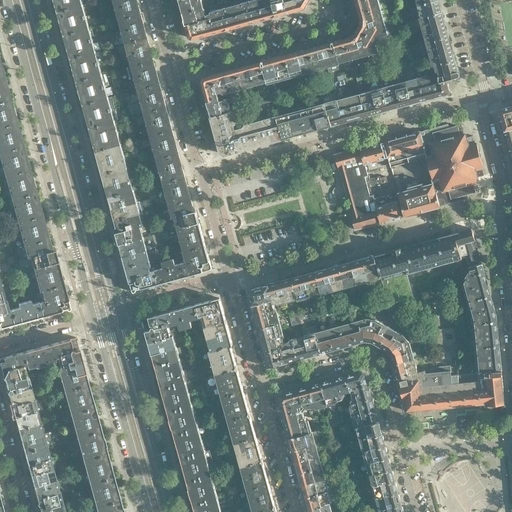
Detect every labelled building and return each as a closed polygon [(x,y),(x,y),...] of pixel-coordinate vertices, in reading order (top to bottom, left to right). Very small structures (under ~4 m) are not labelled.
[(80,6),(78,0),(56,0),(55,0),(58,12),(80,6)] [(201,7),(199,0),(200,0),(181,0),(179,1),(182,12),(201,7)] [(264,19),(258,1),(251,3),(250,0),(246,2),(251,22),(264,19)] [(276,16),(271,0),(260,0),(258,1),(264,19),(276,16)] [(288,12),(284,0),(271,0),(276,16),(288,12)] [(304,8),(308,1),(306,0),(284,0),(288,12),(304,8)] [(380,10),(376,0),(357,0),(356,1),(359,12),(369,10),(370,13),(380,10)] [(441,10),(438,0),(433,0),(418,4),(422,16),(441,10)] [(251,22),(246,2),(241,3),(242,5),(234,7),(239,26),(251,22)] [(141,14),(138,3),(118,8),(122,20),(141,14)] [(83,17),(80,6),(58,12),(61,24),(83,17)] [(207,18),(206,15),(202,13),(201,7),(182,12),(186,24),(207,18)] [(239,26),(234,7),(227,9),(226,7),(222,8),(227,29),(239,26)] [(227,29),(222,8),(217,9),(218,12),(210,14),(215,32),(227,29)] [(383,23),(380,10),(370,13),(369,10),(359,12),(361,18),(360,21),(365,23),(372,21),(374,26),(383,23)] [(445,23),(441,10),(422,16),(421,16),(424,29),(445,23)] [(144,26),(141,14),(122,20),(125,31),(144,26)] [(215,32),(210,14),(206,15),(207,18),(186,24),(189,37),(192,39),(215,32)] [(64,35),(87,29),(83,17),(61,24),(63,29),(61,29),(65,41),(66,41),(64,35)] [(385,22),(383,23),(374,26),(372,21),(365,23),(360,21),(360,24),(358,29),(376,39),(378,36),(380,37),(389,35),(385,22)] [(448,35),(445,23),(424,29),(427,41),(448,35)] [(147,38),(144,26),(125,31),(128,43),(144,38),(147,38)] [(90,41),(87,29),(64,35),(66,41),(68,47),(90,41)] [(374,43),(376,39),(358,29),(355,33),(353,35),(356,37),(358,45),(363,44),(366,52),(367,56),(378,52),(376,44),(374,43)] [(366,52),(363,44),(358,45),(356,37),(353,35),(351,37),(343,39),(345,48),(350,47),(352,56),(366,52)] [(451,47),(448,35),(427,41),(431,52),(451,47)] [(150,49),(147,38),(144,38),(128,43),(131,54),(150,49)] [(352,56),(350,47),(345,48),(343,39),(333,41),(338,60),(352,56)] [(93,52),(90,41),(68,47),(71,58),(93,52)] [(338,60),(333,41),(321,45),(327,65),(339,62),(338,60)] [(327,65),(321,45),(309,48),(315,68),(327,65)] [(455,58),(451,47),(431,52),(434,64),(435,64),(455,58)] [(315,68),(309,48),(297,51),(303,72),(315,68)] [(153,61),(150,49),(131,54),(134,66),(153,61)] [(303,72),(297,51),(285,54),(291,75),(303,72)] [(96,64),(93,52),(71,58),(74,70),(96,64)] [(291,75),(285,54),(273,58),(279,78),(291,75)] [(279,78),(273,58),(261,61),(266,80),(266,82),(279,78)] [(445,80),(457,77),(459,77),(459,78),(460,77),(455,58),(435,64),(438,76),(430,78),(435,97),(450,93),(449,92),(448,92),(445,80)] [(115,67),(113,59),(104,62),(106,69),(115,67)] [(157,72),(153,61),(134,66),(137,77),(157,72)] [(266,80),(261,61),(248,65),(254,85),(258,84),(258,82),(266,80)] [(99,75),(96,64),(74,70),(77,81),(99,75)] [(254,85),(248,65),(236,68),(241,86),(249,84),(250,86),(254,85)] [(241,86),(236,68),(224,71),(230,92),(234,91),(233,89),(241,86)] [(230,92),(224,71),(212,75),(217,93),(225,91),(225,93),(230,92)] [(160,84),(157,72),(137,77),(140,89),(160,84)] [(102,87),(99,75),(77,81),(80,93),(102,87)] [(219,101),(217,93),(212,75),(203,77),(203,78),(202,80),(201,80),(207,104),(219,101)] [(435,97),(430,78),(428,77),(419,80),(424,100),(435,97)] [(424,100),(419,80),(406,83),(412,103),(424,100)] [(412,103),(406,83),(394,86),(400,106),(412,103)] [(163,95),(160,84),(140,89),(143,101),(163,95)] [(400,106),(394,86),(383,89),(389,109),(400,106)] [(106,98),(102,87),(80,93),(84,105),(106,98)] [(0,102),(9,100),(7,92),(6,88),(0,89),(0,102)] [(389,109),(383,89),(371,93),(377,113),(389,109)] [(377,113),(371,93),(359,96),(365,116),(377,113)] [(166,107),(163,95),(143,101),(147,112),(166,107)] [(365,116),(359,96),(348,99),(354,119),(365,116)] [(109,110),(106,98),(84,105),(87,116),(109,110)] [(354,119),(348,99),(337,102),(343,122),(354,119)] [(0,114),(13,111),(12,108),(9,100),(0,102),(0,114)] [(229,112),(226,101),(223,100),(219,101),(207,104),(211,116),(229,112)] [(272,100),(266,101),(259,103),(261,111),(274,108),(272,100)] [(343,122),(337,102),(337,101),(325,105),(331,125),(343,122)] [(331,125),(325,105),(313,108),(319,128),(331,125)] [(511,106),(499,110),(505,130),(506,130),(509,141),(511,140),(511,106)] [(169,118),(166,107),(147,112),(150,124),(169,118)] [(319,128),(313,108),(301,111),(306,132),(319,128)] [(112,121),(109,110),(87,116),(90,127),(112,121)] [(0,127),(16,123),(14,115),(13,111),(0,114),(0,127)] [(283,138),(277,118),(236,129),(234,124),(236,122),(233,111),(229,112),(211,116),(221,153),(224,154),(283,138)] [(306,132),(301,111),(289,114),(295,135),(306,132)] [(295,135),(289,114),(277,118),(283,138),(295,135)] [(172,130),(169,118),(150,124),(153,135),(172,130)] [(115,133),(112,121),(90,127),(93,139),(115,133)] [(0,139),(19,134),(18,131),(16,123),(0,127),(0,139)] [(483,168),(481,161),(476,143),(475,143),(473,136),(466,138),(465,133),(460,135),(457,126),(449,128),(448,125),(448,124),(420,132),(427,157),(426,157),(434,183),(433,183),(439,206),(469,198),(468,198),(467,194),(476,192),(473,183),(478,181),(477,177),(484,175),(482,168),(483,168)] [(175,142),(172,130),(153,135),(156,147),(175,142)] [(427,157),(420,132),(383,142),(389,163),(392,171),(399,169),(399,167),(401,166),(400,164),(426,157),(427,157)] [(118,145),(115,133),(93,139),(96,151),(118,145)] [(22,146),(20,138),(19,134),(0,139),(0,151),(0,152),(22,146)] [(178,153),(175,142),(156,147),(159,158),(178,153)] [(382,186),(388,185),(386,177),(380,178),(379,176),(370,179),(369,175),(367,175),(367,172),(383,168),(382,165),(389,163),(383,142),(334,155),(339,170),(340,170),(352,214),(351,214),(355,229),(380,222),(374,198),(373,195),(374,195),(373,191),(383,188),(382,186)] [(122,156),(118,145),(96,151),(100,162),(122,156)] [(25,157),(24,154),(22,146),(0,152),(3,164),(25,157)] [(181,165),(178,153),(159,158),(162,170),(181,165)] [(125,168),(122,156),(100,162),(103,174),(125,168)] [(29,169),(26,162),(25,157),(3,164),(6,175),(29,169)] [(185,176),(181,165),(162,170),(165,182),(185,176)] [(128,179),(125,168),(103,174),(106,186),(128,179)] [(32,181),(31,177),(29,169),(6,175),(10,187),(32,181)] [(188,188),(185,176),(165,182),(168,193),(188,188)] [(131,191),(128,179),(106,186),(109,197),(131,191)] [(35,192),(33,184),(32,181),(10,187),(13,198),(35,192)] [(439,206),(433,183),(422,186),(422,183),(418,184),(417,182),(411,184),(411,186),(407,187),(408,190),(398,193),(398,194),(404,216),(439,206)] [(191,199),(188,188),(168,193),(171,205),(191,199)] [(134,203),(131,191),(109,197),(112,209),(134,203)] [(38,204),(37,200),(35,192),(13,198),(16,210),(38,204)] [(404,216),(398,194),(391,196),(390,194),(374,198),(380,222),(404,216)] [(194,211),(191,199),(171,205),(175,216),(176,216),(194,211)] [(137,214),(134,203),(112,209),(115,220),(137,214)] [(41,215),(39,207),(38,204),(16,210),(19,221),(41,215)] [(199,222),(196,210),(194,211),(176,216),(180,227),(199,222)] [(141,226),(137,214),(115,220),(119,231),(119,232),(138,226),(141,226)] [(44,227),(44,224),(41,215),(19,221),(22,233),(44,227)] [(164,232),(162,224),(171,222),(170,218),(157,221),(160,233),(164,232)] [(202,234),(199,222),(180,227),(183,239),(202,234)] [(141,238),(138,226),(119,232),(119,231),(116,232),(119,244),(141,238)] [(48,238),(45,231),(44,227),(22,233),(25,244),(48,238)] [(477,264),(472,246),(475,245),(476,246),(472,229),(471,228),(374,255),(380,275),(405,269),(406,273),(460,258),(461,260),(462,259),(462,258),(466,257),(469,267),(477,264)] [(205,245),(202,234),(183,239),(186,251),(205,245)] [(51,250),(50,246),(48,238),(25,244),(29,256),(31,255),(51,250)] [(144,250),(141,238),(119,244),(122,256),(144,250)] [(177,253),(173,242),(163,244),(166,256),(177,253)] [(166,256),(163,244),(153,247),(157,259),(166,256)] [(205,245),(186,251),(183,251),(186,261),(188,262),(208,257),(205,245)] [(57,261),(53,249),(51,250),(31,255),(35,267),(57,261)] [(147,261),(144,250),(122,256),(125,267),(147,261)] [(380,275),(374,255),(362,258),(368,279),(380,275)] [(212,269),(209,259),(208,257),(188,262),(186,261),(183,262),(187,276),(202,271),(202,272),(212,269)] [(368,279),(362,258),(350,262),(356,282),(368,279)] [(187,276),(183,262),(175,264),(174,260),(168,262),(173,279),(187,276)] [(60,273),(57,261),(35,267),(38,279),(60,273)] [(150,271),(147,261),(125,267),(128,279),(149,273),(150,271)] [(173,279),(168,262),(162,264),(163,268),(156,270),(160,283),(173,279)] [(356,282),(350,262),(339,265),(344,285),(356,282)] [(487,284),(482,263),(477,264),(469,267),(470,272),(468,272),(465,277),(466,279),(464,282),(466,289),(487,284)] [(344,285),(339,265),(327,268),(332,288),(344,285)] [(332,288),(327,268),(315,271),(321,292),(332,288)] [(160,283),(156,270),(150,271),(149,273),(128,279),(132,291),(133,291),(143,288),(160,283)] [(321,292),(315,271),(303,275),(309,295),(321,292)] [(63,284),(60,273),(38,279),(41,290),(63,284)] [(309,295),(303,275),(292,278),(297,297),(297,298),(309,295)] [(297,297),(292,278),(280,281),(285,300),(297,297)] [(285,300),(280,281),(268,284),(268,285),(272,303),(285,300)] [(66,296),(63,284),(41,290),(44,300),(45,302),(66,296)] [(490,296),(487,284),(466,289),(469,301),(490,296)] [(272,303),(268,285),(249,290),(253,303),(252,304),(256,316),(275,311),(272,303)] [(70,308),(66,296),(45,302),(44,300),(38,302),(42,315),(59,311),(69,308),(70,308)] [(494,307),(490,296),(469,301),(473,313),(494,307)] [(223,309),(220,299),(219,298),(218,298),(195,304),(199,318),(202,317),(203,315),(223,309)] [(8,310),(6,300),(3,301),(0,301),(0,314),(8,312),(8,310)] [(42,315),(38,302),(31,304),(30,300),(24,302),(28,319),(42,315)] [(28,319),(24,302),(18,304),(19,307),(11,309),(15,323),(28,319)] [(434,314),(431,302),(423,303),(426,316),(434,314)] [(199,318),(195,304),(167,312),(171,325),(179,323),(180,327),(192,323),(191,320),(199,318)] [(498,333),(496,321),(496,316),(494,307),(473,313),(473,314),(469,315),(470,319),(474,318),(475,323),(476,336),(498,333)] [(0,327),(15,323),(11,309),(8,310),(8,312),(0,314),(0,327)] [(226,321),(223,309),(203,315),(202,317),(204,327),(207,326),(226,321)] [(281,335),(278,323),(275,311),(256,316),(262,340),(281,335)] [(171,325),(167,312),(142,319),(141,319),(141,320),(141,321),(142,321),(143,321),(145,330),(166,325),(168,326),(171,325)] [(299,319),(298,315),(294,316),(293,312),(289,314),(291,322),(299,319)] [(368,340),(371,318),(366,317),(357,320),(358,322),(351,324),(357,343),(366,340),(366,341),(368,340)] [(379,346),(389,329),(383,325),(384,323),(375,318),(371,318),(368,340),(371,341),(379,346)] [(229,333),(226,321),(207,326),(211,338),(229,333)] [(357,343),(351,324),(340,327),(345,346),(357,343)] [(171,336),(168,326),(166,325),(145,330),(148,342),(171,336)] [(465,337),(463,325),(455,326),(457,338),(465,337)] [(345,346),(340,327),(328,331),(333,349),(345,346)] [(198,335),(197,329),(187,331),(189,338),(198,335)] [(390,352),(407,338),(404,335),(396,330),(395,332),(389,329),(379,346),(387,350),(387,351),(390,352)] [(333,349),(328,331),(316,334),(321,353),(333,349)] [(232,345),(229,333),(211,338),(214,350),(232,345)] [(499,345),(498,333),(476,336),(477,348),(499,345)] [(321,353),(316,334),(304,337),(309,356),(321,353)] [(286,362),(281,347),(283,343),(281,335),(262,340),(270,367),(286,362)] [(174,348),(171,336),(148,342),(152,354),(174,348)] [(78,349),(76,340),(76,339),(77,339),(77,338),(76,338),(76,337),(75,337),(50,344),(54,358),(56,357),(58,355),(78,349)] [(309,356),(304,337),(292,340),(297,359),(309,356)] [(413,351),(410,342),(407,338),(390,352),(391,355),(393,364),(413,358),(411,352),(413,351)] [(297,359),(292,340),(283,343),(281,347),(286,362),(297,359)] [(194,355),(191,343),(183,346),(185,353),(180,355),(181,359),(194,355)] [(54,358),(50,344),(23,352),(26,365),(34,363),(35,367),(41,365),(47,364),(46,360),(54,358)] [(234,357),(231,347),(232,346),(232,345),(214,350),(211,350),(214,362),(234,357)] [(500,357),(499,345),(477,348),(478,360),(500,357)] [(177,359),(174,348),(152,354),(155,366),(177,359)] [(81,361),(78,349),(58,355),(56,357),(59,367),(81,361)] [(26,365),(23,352),(0,357),(0,366),(1,371),(21,365),(24,366),(26,365)] [(237,368),(234,357),(214,362),(218,374),(237,368)] [(501,370),(500,357),(478,360),(480,372),(501,370)] [(418,372),(416,364),(414,365),(413,358),(393,364),(397,378),(418,372)] [(180,371),(177,359),(155,366),(158,377),(180,371)] [(85,372),(81,361),(59,367),(62,379),(85,372)] [(26,376),(24,366),(21,365),(1,371),(4,382),(24,377),(26,376)] [(501,370),(480,372),(477,372),(478,381),(423,386),(422,379),(440,374),(438,367),(418,372),(397,378),(399,383),(399,384),(403,401),(405,400),(406,411),(487,403),(487,405),(505,403),(501,370)] [(240,380),(237,368),(218,374),(221,385),(240,380)] [(183,383),(180,371),(158,377),(161,389),(183,383)] [(88,384),(85,372),(62,379),(58,380),(60,388),(65,387),(66,390),(88,384)] [(350,390),(367,385),(364,374),(362,373),(362,372),(333,380),(338,398),(344,397),(346,394),(345,391),(350,390)] [(28,388),(24,377),(4,382),(7,394),(28,388)] [(243,391),(240,380),(221,385),(224,397),(243,391)] [(338,398),(333,380),(320,384),(326,404),(338,401),(338,398)] [(187,394),(183,383),(161,389),(164,400),(187,394)] [(91,396),(89,390),(88,384),(66,390),(69,402),(91,396)] [(326,404),(320,384),(308,387),(314,407),(326,404)] [(371,398),(369,393),(367,385),(350,390),(352,397),(350,397),(352,403),(371,398)] [(314,407),(308,387),(297,390),(299,401),(300,404),(304,406),(308,405),(308,406),(311,408),(314,407)] [(31,400),(28,388),(7,394),(11,405),(31,400)] [(299,401),(297,390),(279,395),(279,396),(278,397),(280,404),(294,400),(295,402),(299,401)] [(246,403),(243,391),(224,397),(227,408),(246,403)] [(190,406),(187,394),(164,400),(168,412),(190,406)] [(94,407),(92,401),(91,396),(69,402),(72,413),(94,407)] [(371,398),(352,403),(350,403),(352,411),(351,411),(352,415),(353,415),(374,409),(371,398)] [(34,411),(31,400),(11,405),(14,417),(34,411)] [(305,410),(304,406),(300,404),(299,401),(295,402),(294,400),(280,404),(283,415),(298,410),(301,412),(305,410)] [(249,414),(246,403),(227,408),(230,420),(249,414)] [(193,417),(190,406),(168,412),(171,423),(193,417)] [(97,419),(96,413),(94,407),(72,413),(75,425),(97,419)] [(377,421),(374,409),(353,415),(356,423),(354,423),(355,427),(358,426),(377,421)] [(306,421),(305,417),(304,416),(302,416),(301,412),(298,410),(283,415),(286,426),(306,421)] [(37,423),(34,411),(14,417),(17,428),(37,423)] [(253,426),(249,414),(230,420),(233,431),(253,426)] [(196,429),(193,417),(171,423),(174,435),(196,429)] [(100,430),(99,424),(97,419),(75,425),(78,436),(100,430)] [(309,432),(306,421),(286,426),(289,438),(309,432)] [(381,433),(378,421),(377,421),(358,426),(360,434),(359,435),(360,439),(362,438),(381,433)] [(40,434),(37,423),(17,428),(20,440),(40,434)] [(256,437),(253,426),(233,431),(237,443),(256,437)] [(199,441),(196,429),(174,435),(177,447),(199,441)] [(104,442),(102,436),(100,430),(78,436),(81,448),(104,442)] [(344,443),(341,431),(334,433),(338,445),(344,443)] [(313,444),(310,432),(309,432),(289,438),(292,450),(313,444)] [(384,445),(381,433),(362,438),(364,446),(362,446),(363,451),(365,450),(384,445)] [(43,446),(40,434),(20,440),(23,452),(43,446)] [(259,449),(256,437),(237,443),(240,454),(259,449)] [(203,452),(199,441),(177,447),(180,458),(203,452)] [(107,453),(105,447),(104,442),(81,448),(85,460),(107,453)] [(348,455),(344,443),(338,445),(341,457),(348,455)] [(317,456),(313,444),(292,450),(295,461),(317,456)] [(388,457),(384,445),(365,450),(367,458),(365,458),(366,462),(368,462),(388,457)] [(47,458),(43,446),(23,452),(26,463),(47,458)] [(262,460),(259,449),(240,454),(243,465),(262,460)] [(206,464),(203,452),(180,458),(184,470),(206,464)] [(110,465),(108,459),(107,453),(85,460),(88,471),(110,465)] [(351,467),(348,455),(341,457),(344,468),(351,467)] [(320,467),(317,456),(295,461),(299,473),(320,467)] [(391,468),(388,457),(368,462),(370,469),(368,470),(369,474),(371,474),(391,468)] [(50,469),(47,458),(26,463),(29,475),(50,469)] [(265,472),(262,460),(243,465),(246,477),(265,472)] [(209,475),(206,464),(184,470),(187,481),(209,475)] [(113,477),(112,471),(110,465),(88,471),(91,483),(113,477)] [(323,479),(320,467),(299,473),(302,485),(323,479)] [(354,478),(351,467),(344,468),(347,480),(354,478)] [(394,480),(391,468),(371,474),(373,481),(371,482),(373,486),(374,485),(394,480)] [(53,481),(50,469),(29,475),(33,486),(53,481)] [(268,483),(265,472),(246,477),(249,488),(268,483)] [(212,487),(209,475),(187,481),(190,493),(212,487)] [(116,488),(115,482),(113,477),(91,483),(94,494),(116,488)] [(357,490),(354,478),(347,480),(351,492),(357,490)] [(326,491),(323,479),(302,485),(305,497),(326,491)] [(397,492),(394,480),(374,485),(377,493),(375,494),(376,498),(378,497),(397,492)] [(56,492),(53,481),(33,486),(36,498),(56,492)] [(272,494),(268,483),(249,488),(252,500),(272,494)] [(215,498),(212,487),(190,493),(193,504),(215,498)] [(120,500),(118,494),(116,488),(94,494),(97,506),(120,500)] [(361,502),(357,490),(351,492),(354,504),(361,502)] [(330,503),(326,491),(305,497),(308,508),(327,503),(330,503)] [(59,504),(56,492),(36,498),(39,510),(59,504)] [(400,504),(397,492),(378,497),(380,505),(378,505),(379,509),(381,509),(400,504)] [(275,506),(272,494),(252,500),(255,511),(275,506)] [(210,511),(218,510),(215,498),(193,504),(195,511),(210,511)] [(120,511),(123,511),(121,506),(120,500),(97,506),(99,511),(120,511)] [(363,511),(361,502),(354,504),(356,511),(363,511)] [(329,511),(327,503),(308,508),(309,511),(329,511)]
